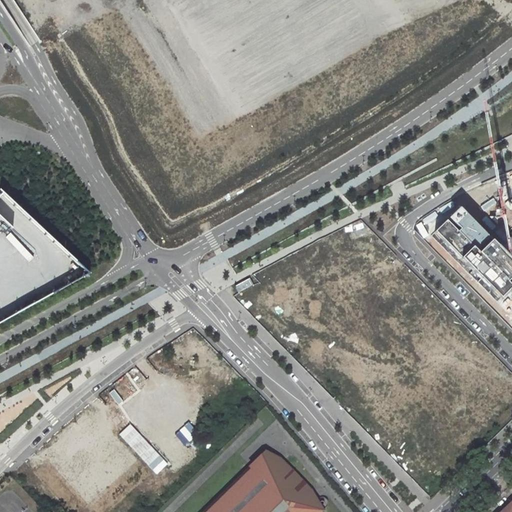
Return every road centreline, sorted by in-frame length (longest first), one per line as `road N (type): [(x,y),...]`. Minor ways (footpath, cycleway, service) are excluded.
road 1 (unclassified): [(175,261),(366,150),(511,47)]
road 2 (residential): [(511,168),(435,201),(406,225),(407,243),(511,353)]
road 3 (unclassified): [(0,463),(99,376),(196,311)]
road 4 (unclassified): [(0,34),(126,226)]
road 5 (unclassified): [(381,511),(231,339)]
road 6 (unclassified): [(0,359),(157,272)]
road 7 (unclassified): [(116,275),(0,339)]
